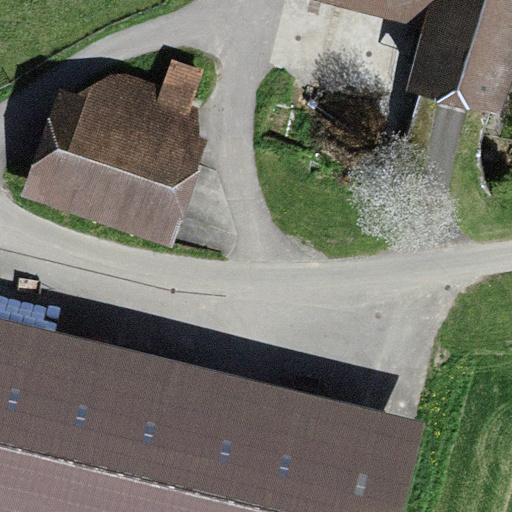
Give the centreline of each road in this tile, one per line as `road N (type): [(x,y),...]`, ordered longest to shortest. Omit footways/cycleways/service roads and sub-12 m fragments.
road 1 (unclassified): [(0,211),(57,239),(191,273),(303,276),(511,254)]
road 2 (track): [(263,0),(199,38),(80,70),(0,127)]
